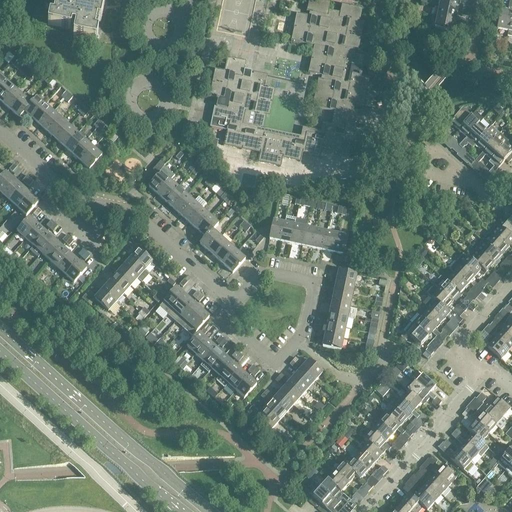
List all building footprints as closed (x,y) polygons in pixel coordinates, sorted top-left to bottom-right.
[(52,0),(52,6),(56,7),(53,17),(49,17),(47,26),(70,31),(71,26),(75,27),(73,37),(96,42),(98,33),(94,32),(96,21),(100,22),(104,5),(100,4),(100,0),(52,0)] [(329,2),(318,0),(309,0),(307,12),(309,13),(309,17),(298,14),(292,42),(314,47),(309,74),(322,76),(321,80),(318,80),(313,107),(334,112),(331,124),(322,122),(320,132),(302,128),(300,137),(265,129),(260,153),(258,161),(281,166),(283,158),(301,161),(302,152),(320,156),(322,147),(340,151),(342,142),(360,146),(364,127),(353,125),(354,121),(356,121),(358,112),(353,111),(355,105),(362,106),(368,79),(361,77),(361,76),(359,76),(360,71),(362,71),(365,57),(354,55),(355,51),(357,51),(363,23),(358,22),(361,9),(342,5),(341,13),(327,11),(329,2)] [(459,0),(440,0),(439,6),(457,10),(459,0)] [(457,10),(439,6),(437,17),(455,21),(457,10)] [(511,13),(501,11),(497,29),(508,31),(511,13)] [(455,21),(437,17),(435,28),(453,32),(455,21)] [(18,61),(15,58),(10,63),(13,66),(18,61)] [(218,100),(218,102),(217,105),(215,105),(212,119),(229,123),(229,126),(228,126),(224,145),(260,153),(265,129),(262,129),(265,116),(268,117),(274,89),(262,87),(263,83),(265,83),(267,76),(253,73),(253,75),(242,73),(245,62),(228,58),(225,72),(216,70),(210,97),(216,99),(216,100),(218,100)] [(26,78),(31,72),(28,69),(23,75),(26,78)] [(34,76),(34,75),(31,72),(26,78),(30,81),(34,76)] [(52,88),(57,83),(53,80),(48,85),(52,88)] [(7,83),(0,90),(0,101),(3,104),(15,90),(7,83)] [(15,90),(3,104),(11,111),(23,97),(15,90)] [(65,100),(70,95),(66,92),(62,97),(65,100)] [(23,97),(11,111),(19,118),(25,112),(31,104),(23,97)] [(37,98),(31,104),(25,112),(33,120),(45,106),(37,98)] [(45,106),(33,120),(41,127),(53,113),(45,106)] [(81,114),(86,109),(82,106),(78,111),(81,114)] [(462,110),(456,117),(450,123),(458,131),(470,117),(462,110)] [(53,113),(41,127),(49,134),(61,120),(53,113)] [(470,117),(458,131),(466,138),(478,125),(470,117)] [(61,120),(49,134),(57,141),(69,128),(61,120)] [(97,129),(102,124),(99,120),(94,126),(97,129)] [(466,138),(474,145),(486,132),(478,125),(466,138)] [(483,152),(499,134),(491,127),(486,132),(474,145),(483,152)] [(69,128),(57,141),(65,148),(78,135),(69,128)] [(491,160),(507,141),(499,134),(483,152),(491,160)] [(78,135),(65,148),(73,156),(86,142),(78,135)] [(209,148),(217,149),(219,140),(211,138),(209,148)] [(496,164),(487,174),(489,174),(491,176),(499,167),(505,160),(511,152),(511,145),(507,141),(491,160),(496,164)] [(86,142),(73,156),(81,163),(94,149),(86,142)] [(365,156),(371,158),(374,145),(367,144),(365,156)] [(460,150),(460,148),(457,145),(455,145),(451,149),(457,155),(460,150)] [(94,149),(81,163),(90,170),(102,157),(94,149)] [(184,155),(180,152),(176,158),(179,161),(184,155)] [(161,161),(153,170),(157,174),(165,165),(161,161)] [(193,164),(188,169),(192,172),(197,167),(193,164)] [(14,165),(9,170),(12,173),(17,167),(14,165)] [(157,195),(174,176),(164,167),(159,172),(161,174),(149,187),(157,195)] [(6,174),(0,180),(0,192),(2,195),(14,181),(6,174)] [(25,185),(30,179),(27,176),(22,181),(25,185)] [(209,178),(209,179),(205,184),(208,187),(213,182),(209,178)] [(29,188),(34,182),(30,179),(25,185),(29,188)] [(14,181),(2,195),(10,202),(22,188),(14,181)] [(170,181),(157,195),(165,202),(178,188),(170,181)] [(22,188),(10,202),(18,209),(30,195),(22,188)] [(178,188),(165,202),(174,209),(186,196),(178,188)] [(42,199),(46,194),(43,191),(38,196),(42,199)] [(229,196),(225,193),(221,198),(224,202),(229,196)] [(30,195),(18,209),(26,217),(39,203),(30,195)] [(186,196),(174,209),(182,216),(194,203),(186,196)] [(194,203),(182,216),(190,224),(202,210),(194,203)] [(37,218),(42,212),(38,209),(33,215),(37,218)] [(202,210),(190,224),(198,231),(210,217),(202,210)] [(230,218),(234,213),(231,210),(226,215),(230,218)] [(286,216),(285,221),(306,226),(307,220),(286,216)] [(210,217),(198,231),(206,238),(213,231),(218,225),(210,217)] [(30,219),(17,232),(25,240),(38,226),(30,219)] [(49,229),(54,224),(51,221),(46,226),(49,229)] [(244,221),(244,222),(239,227),(243,230),(247,224),(244,221)] [(284,224),(273,221),(269,239),(280,242),(284,224)] [(511,224),(508,221),(501,230),(511,239),(511,224)] [(53,232),(58,227),(54,224),(49,229),(53,232)] [(247,224),(243,230),(246,233),(251,227),(247,224)] [(295,226),(284,224),(280,242),(291,244),(295,226)] [(38,226),(25,240),(34,247),(46,233),(38,226)] [(305,228),(295,226),(291,244),(301,246),(305,228)] [(496,226),(489,234),(507,250),(511,244),(511,239),(501,230),(496,226)] [(316,230),(305,228),(301,246),(312,248),(316,230)] [(326,233),(316,230),(312,248),(322,251),(326,233)] [(213,231),(206,238),(200,245),(208,252),(221,238),(213,231)] [(46,233),(34,247),(42,254),(54,240),(46,233)] [(337,235),(326,233),(322,251),(333,253),(337,235)] [(507,250),(489,234),(482,242),(500,258),(507,250)] [(65,244),(70,238),(67,235),(62,241),(65,244)] [(348,237),(337,235),(333,253),(344,255),(348,237)] [(260,236),(255,241),(259,244),(264,239),(260,236)] [(69,247),(74,241),(70,238),(65,244),(69,247)] [(221,238),(208,252),(216,259),(229,245),(221,238)] [(54,240),(42,254),(50,261),(62,248),(54,240)] [(500,258),(482,242),(475,250),(493,266),(500,258)] [(229,245),(216,259),(224,266),(237,252),(229,245)] [(62,248),(50,261),(58,269),(70,255),(62,248)] [(81,258),(86,253),(83,250),(78,255),(81,258)] [(493,266),(475,250),(468,258),(485,274),(493,266)] [(152,263),(138,251),(131,259),(145,271),(152,263)] [(237,252),(224,266),(233,274),(245,260),(237,252)] [(85,261),(90,256),(86,253),(81,258),(85,261)] [(70,255),(58,269),(66,276),(78,262),(70,255)] [(485,274),(468,258),(464,255),(456,263),(474,278),(476,280),(478,280),(481,277),(483,277),(485,274)] [(145,271),(131,259),(123,267),(137,279),(145,271)] [(78,262),(66,276),(74,283),(86,270),(78,262)] [(474,278),(456,263),(449,271),(453,274),(467,286),(474,278)] [(137,279),(123,267),(116,275),(130,287),(137,279)] [(338,272),(336,283),(354,287),(356,276),(338,272)] [(467,286),(453,274),(446,282),(459,294),(467,286)] [(130,287),(116,275),(109,283),(123,295),(130,287)] [(170,279),(167,282),(172,287),(175,284),(170,279)] [(184,280),(180,285),(183,288),(188,283),(184,280)] [(459,294),(446,282),(439,290),(452,303),(459,294)] [(123,295),(109,283),(102,291),(116,303),(123,295)] [(354,287),(336,283),(334,294),(352,297),(354,287)] [(386,287),(379,285),(376,285),(375,291),(384,293),(386,287)] [(428,295),(431,299),(460,324),(462,321),(458,317),(448,307),(452,303),(439,290),(435,287),(428,295)] [(176,288),(159,308),(167,315),(185,296),(176,288)] [(116,303),(102,291),(95,299),(108,312),(116,303)] [(196,300),(201,294),(197,291),(193,297),(196,300)] [(161,300),(164,297),(159,292),(155,295),(161,300)] [(199,303),(204,297),(201,294),(196,300),(199,303)] [(352,297),(334,294),(331,304),(349,308),(352,297)] [(87,304),(90,300),(85,295),(82,299),(87,304)] [(161,300),(155,295),(152,298),(158,304),(161,300)] [(185,296),(167,315),(175,322),(193,303),(185,296)] [(460,324),(431,299),(424,307),(428,310),(442,322),(446,317),(452,322),(457,326),(460,324)] [(193,303),(175,322),(183,329),(201,310),(193,303)] [(349,308),(331,304),(329,315),(347,318),(349,308)] [(212,314),(217,309),(214,306),(209,311),(212,314)] [(147,316),(150,313),(144,308),(141,311),(147,316)] [(201,310),(183,329),(192,337),(209,318),(201,310)] [(428,310),(421,318),(434,330),(442,322),(428,310)] [(147,316),(141,311),(138,315),(144,320),(147,316)] [(347,318),(329,315),(327,325),(345,329),(347,318)] [(434,330),(421,318),(417,315),(410,323),(427,339),(434,330)] [(427,339),(410,323),(403,332),(420,347),(427,339)] [(511,326),(509,324),(502,332),(511,341),(511,326)] [(211,328),(208,325),(203,331),(206,334),(211,328)] [(345,329),(327,325),(325,336),(343,340),(345,329)] [(149,333),(142,327),(138,332),(144,338),(149,333)] [(511,347),(511,341),(502,332),(495,340),(508,352),(511,347)] [(375,336),(362,333),(361,339),(367,340),(366,344),(373,346),(374,342),(375,336)] [(199,334),(187,348),(195,355),(208,342),(199,334)] [(343,340),(325,336),(322,347),(340,350),(343,340)] [(508,352),(495,340),(490,346),(480,336),(477,339),(487,349),(500,361),(508,352)] [(219,345),(224,340),(220,337),(216,342),(219,345)] [(219,345),(222,348),(227,352),(234,345),(229,341),(227,343),(224,340),(219,345)] [(208,342),(195,355),(203,363),(216,349),(208,342)] [(373,346),(366,344),(365,349),(360,348),(359,354),(370,356),(371,350),(372,350),(373,346)] [(216,349),(203,363),(211,370),(224,356),(216,349)] [(175,360),(180,368),(192,361),(186,353),(175,360)] [(224,356),(211,370),(219,377),(232,363),(224,356)] [(301,363),(295,358),(292,362),(298,366),(301,363)] [(308,361),(301,369),(315,382),(322,374),(308,361)] [(232,363),(219,377),(227,384),(240,370),(232,363)] [(254,377),(259,372),(256,369),(251,374),(254,377)] [(315,382),(301,369),(294,377),(308,390),(315,382)] [(240,370),(227,384),(235,391),(248,377),(240,370)] [(286,379),(281,374),(278,378),(283,382),(286,379)] [(422,375),(414,384),(428,396),(435,387),(422,375)] [(248,377),(235,391),(244,399),(256,385),(248,377)] [(308,390),(294,377),(287,385),(300,398),(308,390)] [(283,382),(278,378),(275,381),(280,386),(283,382)] [(428,396),(414,384),(407,392),(420,404),(428,396)] [(300,398),(287,385),(279,393),(293,406),(300,398)] [(272,395),(267,390),(264,394),(269,399),(272,395)] [(407,392),(400,400),(413,412),(420,404),(407,392)] [(293,406),(279,393),(272,401),(286,414),(293,406)] [(269,399),(264,394),(261,397),(266,402),(269,399)] [(510,410),(497,398),(489,406),(507,422),(508,421),(504,417),(510,410)] [(413,412),(400,400),(392,408),(406,420),(413,412)] [(286,414),(272,401),(265,409),(279,422),(286,414)] [(507,422),(489,406),(482,414),(495,426),(500,430),(507,422)] [(257,412),(252,407),(249,410),(254,415),(257,412)] [(406,420),(392,408),(386,416),(385,416),(410,438),(412,435),(408,431),(406,431),(404,433),(399,428),(406,420)] [(279,422),(265,409),(258,418),(271,430),(279,422)] [(488,434),(475,422),(470,418),(471,416),(471,414),(467,410),(461,415),(472,425),(468,430),(472,434),(485,446),(486,446),(481,442),(488,434)] [(373,420),(378,424),(391,436),(396,431),(407,441),(410,438),(385,416),(386,416),(381,412),(373,420)] [(495,426),(482,414),(475,422),(488,434),(495,426)] [(391,436),(378,424),(371,432),(395,454),(398,451),(394,447),(391,447),(390,449),(385,444),(391,436)] [(371,432),(363,440),(368,444),(381,456),(386,451),(388,450),(388,453),(393,457),(395,454),(371,432)] [(485,446),(472,434),(465,442),(478,454),(481,457),(489,449),(485,446)] [(478,454),(465,442),(457,450),(471,462),(478,454)] [(381,456),(368,444),(360,452),(374,464),(381,456)] [(500,460),(508,468),(511,463),(511,446),(511,447),(500,460)] [(471,462),(457,450),(450,459),(463,471),(471,462)] [(374,464),(360,452),(353,460),(367,472),(374,464)] [(490,463),(495,466),(500,458),(496,455),(490,463)] [(342,464),(342,465),(355,477),(359,480),(367,472),(353,460),(346,468),(342,464)] [(355,477),(342,465),(334,473),(348,485),(355,477)] [(456,479),(443,467),(435,475),(448,487),(456,479)] [(348,485),(334,473),(327,481),(340,493),(348,485)] [(448,487),(435,475),(428,483),(441,495),(448,487)] [(484,479),(477,487),(488,496),(495,488),(484,479)] [(340,493),(327,481),(320,489),(333,501),(340,493)] [(441,495),(428,483),(421,491),(434,503),(441,495)] [(333,501),(320,489),(312,497),(326,509),(333,501)] [(434,503),(421,491),(414,499),(410,495),(409,496),(427,511),(434,503)] [(427,511),(409,496),(402,504),(411,511),(418,511),(422,508),(427,511)]
